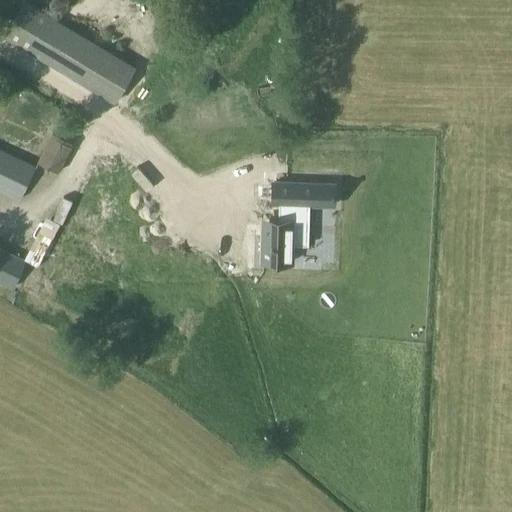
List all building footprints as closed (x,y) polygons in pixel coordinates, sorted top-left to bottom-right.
[(139,132),(269,0),(205,0),(136,71),(152,87),(123,116),(139,132)] [(136,67),(25,1),(3,36),(114,102),(136,67)] [(67,115),(61,111),(53,124),(69,134),(88,103),(78,97),(67,115)] [(33,161),(55,169),(66,137),(44,130),(33,161)] [(179,201),(193,169),(130,142),(122,160),(92,147),(38,269),(111,301),(129,260),(130,260),(160,193),(179,201)] [(0,190),(19,199),(35,165),(0,147),(0,190)] [(336,179),(270,177),(270,203),(335,205),(336,179)] [(296,216),(260,215),(258,262),(295,263),(296,216)] [(0,268),(15,273),(23,246),(0,240),(0,268)] [(195,285),(179,285),(178,315),(228,316),(229,286),(213,286),(213,283),(195,282),(195,285)] [(156,320),(154,377),(174,378),(176,321),(156,320)]
